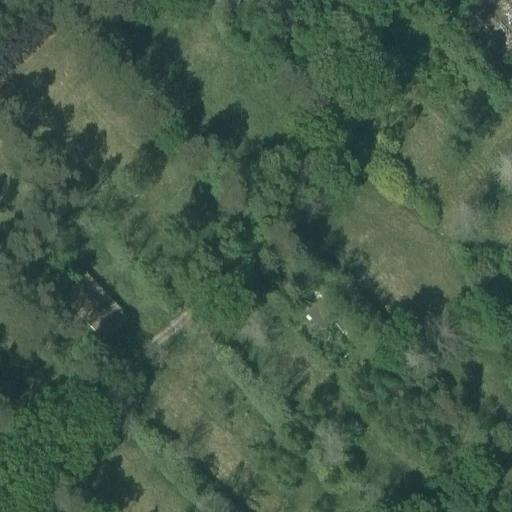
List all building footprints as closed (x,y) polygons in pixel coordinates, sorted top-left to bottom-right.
[(215,0),(215,2),(234,12),(240,0),(215,0)] [(87,308),(78,316),(95,334),(120,311),(103,293),(94,301),(90,296),(98,288),(85,274),(60,297),(74,312),(82,304),(87,308)] [(342,321),(335,326),(342,333),(348,328),(342,321)] [(352,330),(346,336),(351,341),(357,335),(352,330)] [(220,360),(213,368),(219,374),(227,367),(220,360)]
